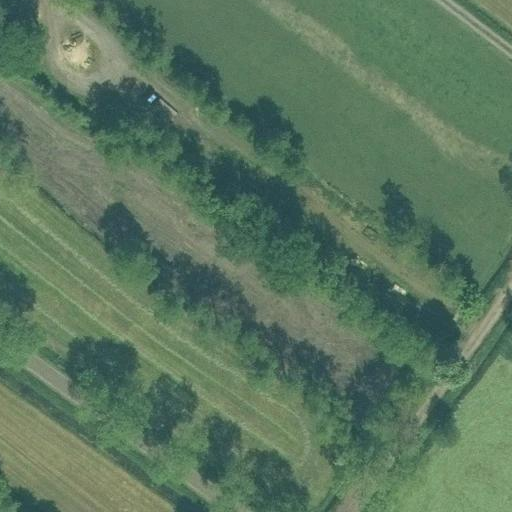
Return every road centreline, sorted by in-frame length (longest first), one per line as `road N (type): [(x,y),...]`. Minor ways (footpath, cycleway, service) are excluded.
road 1 (unclassified): [(229,511),(0,338)]
road 2 (track): [(511,300),(361,511)]
